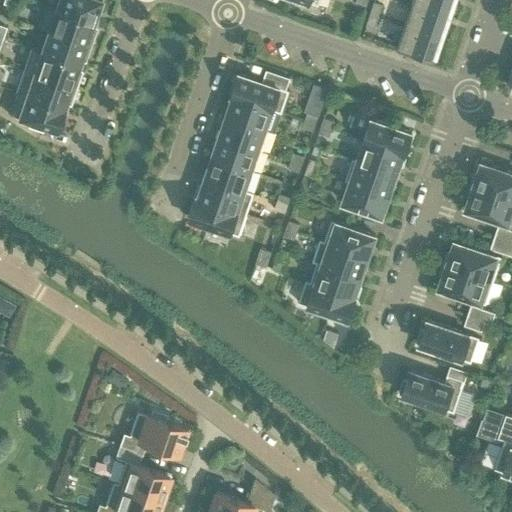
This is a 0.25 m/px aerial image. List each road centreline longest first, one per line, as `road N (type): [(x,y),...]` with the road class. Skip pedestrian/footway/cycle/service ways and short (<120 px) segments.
road 1 (residential): [(0,271),(218,416)]
road 2 (residential): [(467,96),(385,334)]
road 3 (residential): [(231,13),(467,96)]
road 4 (residential): [(231,13),(170,198)]
road 5 (residential): [(139,0),(85,155)]
road 6 (residential): [(218,416),(332,511)]
